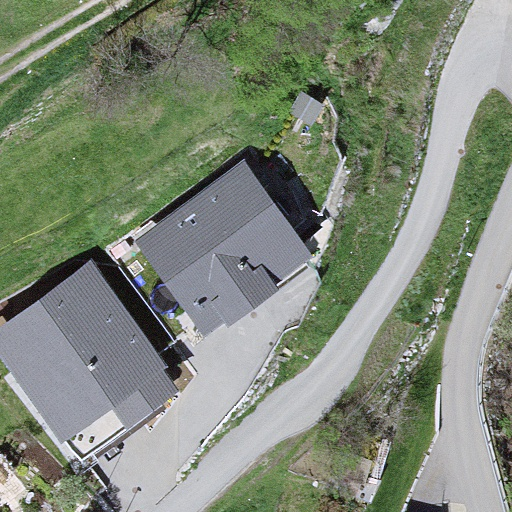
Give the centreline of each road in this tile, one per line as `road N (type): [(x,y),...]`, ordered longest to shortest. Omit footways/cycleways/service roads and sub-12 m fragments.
road 1 (residential): [(511,22),(447,107),(437,176),(413,251),(369,322),(310,396),(165,511)]
road 2 (residential): [(484,511),(456,384),(473,297),(511,223)]
